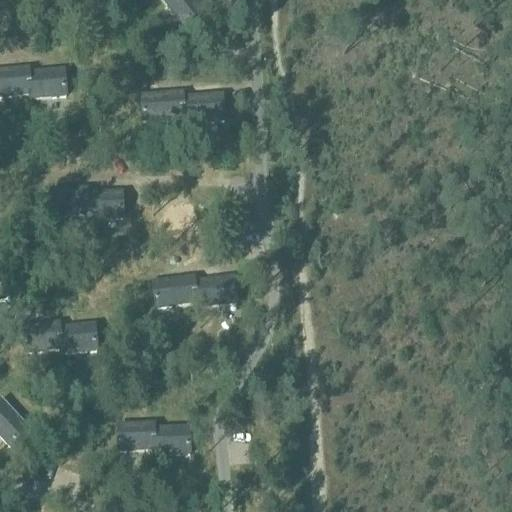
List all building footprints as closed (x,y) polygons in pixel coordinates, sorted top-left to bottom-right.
[(159,0),(183,32),(208,15),(195,0),(159,0)] [(0,101),(29,99),(31,74),(30,69),(13,71),(0,72),(0,101)] [(40,73),(31,74),(29,99),(29,104),(68,100),(65,70),(40,73)] [(142,126),(181,123),(186,99),(185,93),(167,95),(140,97),(142,126)] [(197,98),(186,99),(181,123),(182,128),(226,126),(225,95),(197,98)] [(87,219),(90,195),(90,190),(75,190),(51,191),(51,221),(87,219)] [(103,194),(90,195),(87,219),(86,224),(124,223),(124,194),(103,194)] [(209,281),(196,283),(194,308),(195,313),(238,307),(236,278),(209,281)] [(155,313),(194,308),(196,283),(196,279),(180,281),(151,284),(155,313)] [(24,357),(60,354),(61,329),(61,324),(45,326),(22,328),(24,357)] [(76,328),(61,329),(60,354),(60,359),(99,354),(96,326),(76,328)] [(17,416),(2,401),(0,402),(0,441),(10,452),(32,432),(17,416)] [(117,456),(152,455),(156,430),(156,425),(141,425),(116,427),(117,456)] [(171,430),(156,430),(152,455),(152,460),(192,458),(191,429),(171,430)]
